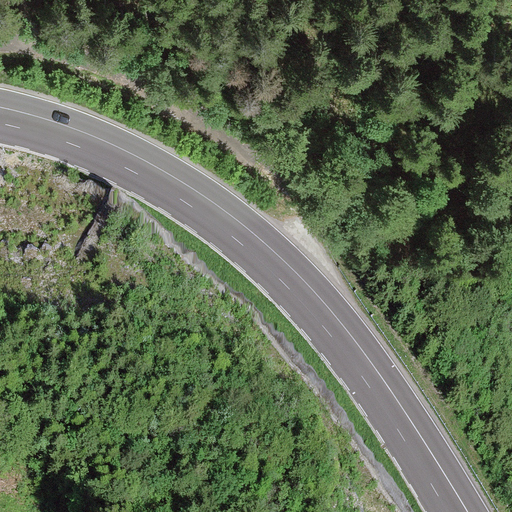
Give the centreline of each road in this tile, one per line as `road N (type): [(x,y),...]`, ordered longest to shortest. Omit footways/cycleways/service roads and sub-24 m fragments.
road 1 (primary): [(0,112),(63,128),(150,168),(273,257),(349,341),(461,511)]
road 2 (unknown): [(0,43),(79,59),(147,87),(283,183)]
